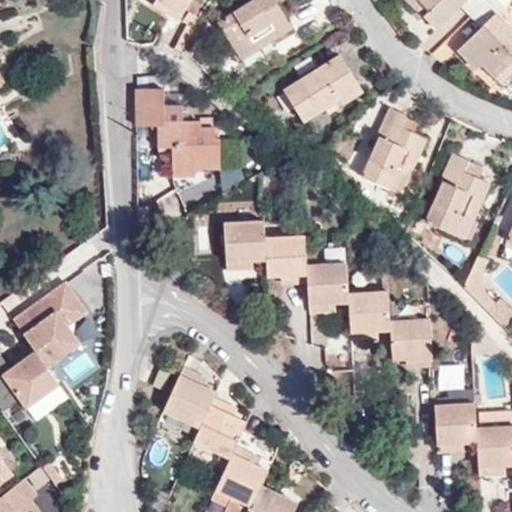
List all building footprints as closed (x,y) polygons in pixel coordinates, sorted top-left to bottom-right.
[(35,0),(37,8),(52,0),(35,0)] [(147,0),(177,19),(188,0),(147,0)] [(253,0),(219,21),(243,59),(294,27),(279,3),(282,0),(253,0)] [(407,0),(437,29),(461,5),(471,16),(487,0),(407,0)] [(511,26),(499,13),(504,6),(498,0),(487,0),(471,16),(481,27),(458,50),(476,70),(482,63),(501,84),(511,72),(511,26)] [(481,27),(471,16),(447,40),(458,50),(481,27)] [(284,90),(304,123),(340,100),(337,95),(359,82),(341,54),(284,90)] [(343,104),(364,90),(359,82),(337,95),(340,100),(343,104)] [(165,105),(165,88),(135,88),(135,126),(158,125),(158,146),(172,147),(173,176),(195,176),(195,168),(220,168),(220,136),(216,136),(216,128),(201,127),(201,121),(183,121),(183,105),(165,105)] [(401,127),(406,114),(390,108),(378,135),(381,136),(363,176),(394,189),(392,195),(405,200),(414,178),(411,176),(427,138),(401,127)] [(444,181),(427,220),(456,234),(464,216),(474,220),(490,183),(464,171),(469,161),(452,153),(440,178),(444,181)] [(456,234),(466,238),(474,220),(464,216),(456,234)] [(247,269),(247,261),(267,259),(265,238),(264,219),(224,222),(227,270),(247,269)] [(288,276),(289,283),(308,283),(307,265),(305,235),(265,238),(267,259),(268,277),(288,276)] [(486,293),(484,278),(490,267),(478,261),(465,288),(488,313),(496,304),(486,293)] [(329,312),(329,304),(349,303),(349,293),(347,262),(307,265),(308,283),(310,313),(329,312)] [(268,277),(268,284),(289,283),(288,276),(268,277)] [(87,312),(66,282),(14,320),(36,351),(47,367),(55,361),(80,344),(67,326),(87,312)] [(373,340),(372,332),(392,330),(391,319),(390,290),(349,293),(349,303),(351,341),(373,340)] [(413,367),(433,367),(431,317),(391,319),(392,330),(393,359),(412,359),(413,367)] [(59,383),(47,367),(36,351),(10,369),(0,376),(0,406),(3,411),(20,399),(26,407),(59,383)] [(0,376),(10,369),(0,355),(0,376)] [(200,428),(214,396),(217,391),(199,382),(202,375),(184,366),(164,411),(169,413),(200,428)] [(476,388),(448,390),(449,403),(476,402),(476,388)] [(230,458),(236,445),(248,420),(229,412),(232,405),(214,396),(200,428),(195,440),(194,441),(212,449),(230,458)] [(449,403),(435,404),(438,453),(459,452),(459,443),(479,442),(478,426),(476,402),(449,403)] [(163,425),(195,440),(200,428),(169,413),(163,425)] [(511,414),(480,416),(481,426),(511,424),(511,414)] [(511,424),(481,426),(478,426),(479,442),(480,475),(499,474),(499,465),(511,464),(511,424)] [(212,449),(194,441),(186,459),(204,468),(212,449)] [(251,461),(254,453),(236,445),(230,458),(216,490),(230,497),(226,506),(223,511),(249,511),(262,484),(269,469),(251,461)] [(35,511),(28,503),(34,498),(22,483),(0,500),(0,511),(35,511)] [(293,511),(298,501),(262,484),(249,511),(293,511)] [(230,497),(216,490),(212,499),(226,506),(230,497)]
